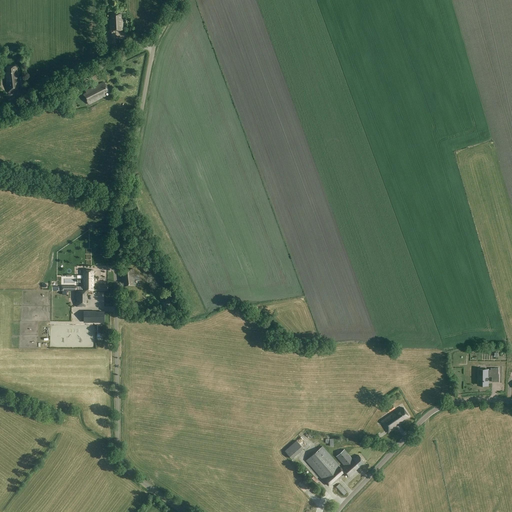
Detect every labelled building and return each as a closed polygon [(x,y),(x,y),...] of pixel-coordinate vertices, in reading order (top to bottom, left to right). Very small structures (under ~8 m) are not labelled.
[(114,30),(122,30),(122,20),(121,20),(121,13),(111,14),(111,20),(110,20),(110,31),(107,31),(107,47),(115,46),(114,30)] [(18,87),(19,87),(18,82),(16,82),(16,78),(18,78),(16,66),(6,67),(7,72),(6,72),(7,88),(8,88),(8,93),(19,92),(18,87)] [(104,93),(109,91),(104,82),(95,86),(95,88),(92,89),(91,88),(86,91),(86,92),(83,94),(89,104),(105,96),(104,93)] [(73,96),(78,93),(76,89),(65,94),(68,99),(73,96)] [(133,280),(134,279),(133,269),(121,271),(122,281),(123,281),(124,286),(133,285),(133,280)] [(86,291),(93,291),(93,270),(83,270),(83,290),(76,290),(76,299),(77,299),(77,301),(76,301),(76,306),(86,306),(86,291)] [(66,310),(75,310),(75,292),(67,292),(67,302),(66,302),(66,310)] [(103,312),(84,312),(84,321),(103,321),(103,312)] [(480,379),(480,385),(488,385),(488,380),(488,379),(488,378),(488,377),(488,376),(492,377),(492,382),(499,382),(499,373),(498,373),(498,368),(491,368),(491,370),(488,370),(488,369),(478,369),(478,379),(480,379)] [(404,420),(409,416),(404,408),(399,411),(398,409),(381,421),(388,433),(397,427),(396,426),(399,423),(400,425),(405,422),(404,420)] [(294,457),(304,446),(296,439),(286,450),(294,457)] [(355,470),(364,462),(359,455),(355,458),(354,457),(352,459),(344,449),(336,456),(344,465),(341,468),(322,446),(306,460),(328,485),(344,471),(349,477),(356,471),(355,470)] [(337,485),(344,494),(348,492),(340,483),(337,485)]
